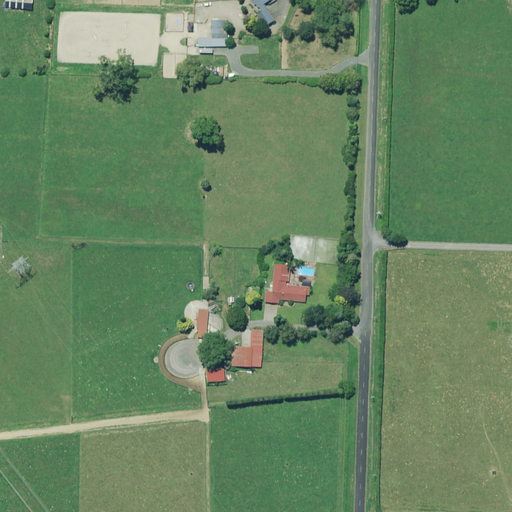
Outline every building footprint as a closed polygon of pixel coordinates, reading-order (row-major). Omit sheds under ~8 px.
[(35,0),(7,0),(7,8),(34,10),(35,0)] [(279,1),(278,0),(253,0),(261,12),(279,1)] [(276,21),(268,9),(259,15),(266,27),(276,21)] [(226,21),(214,21),(214,38),(200,38),(200,47),(229,47),(229,29),(226,29),(226,21)] [(292,266),(276,264),(274,292),(267,292),(266,302),(280,304),(281,300),(308,302),(308,296),(311,296),(312,287),(290,285),(292,266)] [(211,310),(201,309),(199,329),(200,329),(199,338),(208,339),(211,310)] [(265,330),(253,330),(253,348),(233,347),(233,366),(263,367),(265,330)] [(227,381),(226,369),(208,370),(209,382),(227,381)]
